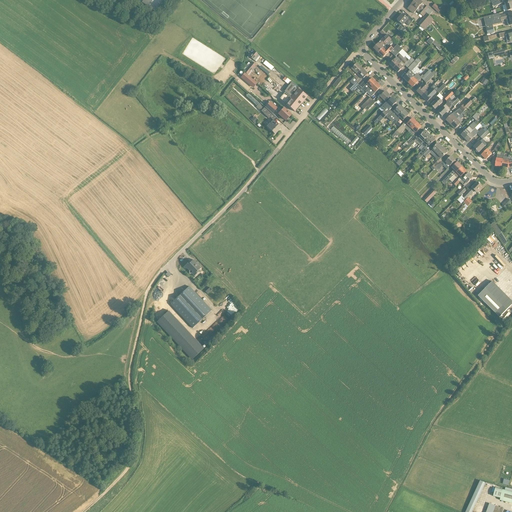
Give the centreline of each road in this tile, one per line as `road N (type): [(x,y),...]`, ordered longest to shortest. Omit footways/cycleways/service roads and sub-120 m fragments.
road 1 (residential): [(165,266),(246,186),(359,50)]
road 2 (track): [(83,511),(132,458),(130,371),(145,297),(165,266)]
road 3 (residential): [(511,179),(488,178),(359,50)]
